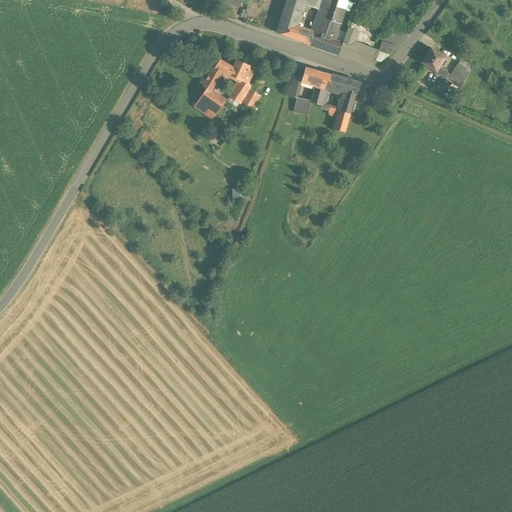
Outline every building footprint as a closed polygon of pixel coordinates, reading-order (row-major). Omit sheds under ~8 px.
[(218,9),(221,0),(205,0),(204,4),(218,9)] [(282,0),(273,32),(282,35),(292,2),(292,0),(282,0)] [(318,15),(316,22),(327,27),(330,20),(332,18),(336,7),(330,4),(331,0),(292,0),(292,2),(303,6),(312,10),(311,12),(318,15)] [(354,5),(342,0),(338,0),(336,7),(332,18),(340,22),(348,25),(354,5)] [(282,35),(293,38),(296,30),(303,6),(292,2),(282,35)] [(332,18),(330,20),(327,27),(324,35),(335,38),(340,22),(332,18)] [(404,27),(392,20),(387,28),(399,34),(404,27)] [(327,27),(316,22),(311,34),(310,36),(322,40),(327,27)] [(342,43),(338,54),(372,67),(379,65),(387,61),(390,58),(378,53),(360,45),(364,35),(348,28),(342,43)] [(311,34),(296,30),(293,38),(308,44),(310,36),(311,34)] [(335,38),(324,35),(322,40),(310,36),(308,44),(338,54),(342,43),(334,40),(335,38)] [(382,42),(378,53),(390,58),(399,49),(382,42)] [(431,49),(421,63),(425,65),(423,68),(428,71),(430,69),(435,72),(439,66),(445,58),(431,49)] [(219,60),(203,86),(207,88),(210,90),(221,72),(225,64),(219,60)] [(248,67),(236,61),(235,62),(233,68),(225,64),(221,72),(239,79),(242,80),(247,69),(248,67)] [(454,74),(449,82),(461,90),(476,69),(463,61),(454,74)] [(439,66),(435,72),(444,78),(448,72),(439,66)] [(330,75),(305,68),(303,77),(302,77),(301,83),(315,87),(326,90),(328,85),(330,75)] [(239,79),(228,95),(230,96),(227,100),(227,103),(234,107),(236,107),(239,103),(241,104),(249,91),(249,90),(247,83),(252,71),(247,69),(242,80),(239,79)] [(302,77),(291,74),(286,96),(297,99),(301,83),(302,77)] [(358,83),(330,75),(328,85),(336,87),(341,89),(346,90),(344,99),(353,101),(358,83)] [(407,80),(398,77),(396,83),(405,86),(407,80)] [(334,93),(336,87),(328,85),(326,90),(334,93)] [(315,87),(311,102),(322,104),(326,90),(315,87)] [(210,90),(207,88),(194,106),(212,119),(225,101),(225,100),(210,90)] [(259,96),(249,91),(242,102),(252,108),(259,96)] [(466,98),(454,92),(447,107),(459,112),(466,98)] [(311,102),(297,99),(286,96),(283,109),(295,111),(308,114),(311,102)] [(347,123),(353,101),(344,99),(341,111),(338,121),(347,123)] [(322,105),(322,104),(311,102),(308,114),(327,118),(338,121),(341,111),(322,105)] [(327,118),(308,114),(307,120),(326,125),(327,118)] [(340,148),(347,123),(338,121),(327,118),(326,125),(321,143),(340,148)] [(251,195),(238,195),(238,207),(251,206),(251,195)]
